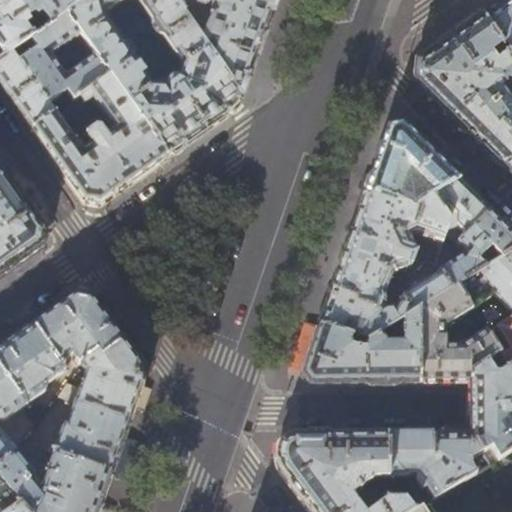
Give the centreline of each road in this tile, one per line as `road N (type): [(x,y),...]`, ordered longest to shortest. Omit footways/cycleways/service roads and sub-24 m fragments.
road 1 (secondary): [(202,409),(331,71)]
road 2 (residential): [(331,71),(235,147),(79,249)]
road 3 (residential): [(202,409),(454,410)]
road 4 (residential): [(331,71),(398,82),(511,197)]
road 5 (residential): [(79,249),(202,409)]
road 6 (residential): [(0,132),(79,249)]
road 7 (residential): [(202,409),(279,511)]
road 8 (residential): [(434,0),(331,71)]
